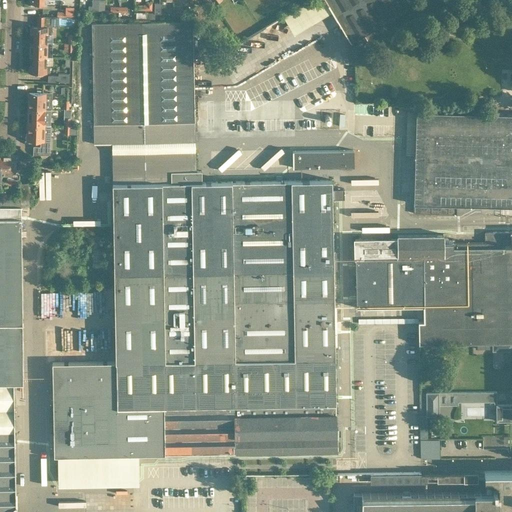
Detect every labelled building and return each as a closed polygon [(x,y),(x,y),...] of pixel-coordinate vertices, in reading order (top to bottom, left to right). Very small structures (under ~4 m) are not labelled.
[(98,11),(98,0),(92,0),(92,6),(88,6),(88,11),(98,11)] [(289,32),(320,16),(317,11),(321,9),(315,0),(308,0),(280,15),(289,32)] [(325,0),(332,11),(351,43),(386,22),(405,11),(406,8),(406,0),(325,0)] [(32,26),(31,41),(44,41),(45,33),(51,33),(51,27),(58,27),(59,17),(49,16),(39,16),(38,26),(32,26)] [(195,141),(192,21),(91,24),(96,124),(93,124),(94,143),(195,141)] [(30,52),(30,54),(30,56),(30,57),(44,57),(52,57),(53,42),(47,42),(44,41),(31,41),(31,50),(30,52)] [(50,72),(50,65),(44,65),(44,57),(30,57),(30,72),(37,72),(37,75),(42,75),(42,73),(46,73),(46,72),(50,72)] [(69,82),(69,73),(58,73),(58,76),(48,75),(48,81),(69,82)] [(52,108),(52,93),(46,92),(29,92),(28,94),(28,96),(29,98),(29,108),(51,108),(52,108)] [(401,106),(356,105),(356,132),(400,133),(401,106)] [(29,108),(28,124),(50,125),(51,108),(29,108)] [(511,113),(416,111),(414,188),(414,213),(457,214),(457,205),(511,206),(511,113)] [(27,135),(27,138),(28,140),(40,140),(40,147),(50,147),(50,141),(50,125),(28,124),(28,133),(27,135)] [(33,146),(33,154),(50,155),(50,147),(40,147),(33,146)] [(292,167),(316,167),(354,166),(354,150),(316,150),(292,151),(292,167)] [(336,418),(332,178),(202,180),(202,170),(196,170),(196,151),(112,153),(114,273),(115,362),(53,363),(53,364),(54,455),(111,454),(111,477),(142,476),(141,454),(234,452),(234,457),(337,456),(336,418)] [(9,155),(0,155),(1,174),(7,174),(7,179),(17,179),(17,173),(15,173),(15,155),(14,155),(13,154),(10,154),(9,155)] [(20,182),(20,197),(1,197),(1,206),(29,206),(29,182),(20,182)] [(347,193),(348,216),(376,215),(375,192),(347,193)] [(21,206),(0,206),(0,510),(17,510),(15,383),(23,383),(21,206)] [(476,342),(492,342),(511,340),(511,230),(510,231),(486,232),(486,242),(443,243),(443,234),(398,234),(398,239),(389,239),(389,238),(355,239),(356,305),(421,304),(421,317),(418,316),(418,344),(476,342)] [(511,348),(511,340),(492,342),(492,348),(492,349),(511,348)] [(439,405),(439,392),(426,392),(426,395),(427,416),(440,416),(439,405)] [(458,392),(439,392),(439,405),(458,405),(458,402),(458,392)] [(511,403),(497,404),(497,421),(511,421),(511,403)] [(427,442),(420,442),(420,460),(440,460),(439,441),(427,442)] [(511,511),(511,470),(483,471),(421,471),(421,472),(370,474),(370,482),(380,482),(483,480),(483,476),(490,476),(497,481),(498,492),(473,492),(364,493),(354,493),(353,511),(511,511)] [(112,505),(132,505),(132,496),(112,497),(112,505)] [(237,511),(238,500),(170,501),(170,507),(176,507),(176,511),(237,511)]
